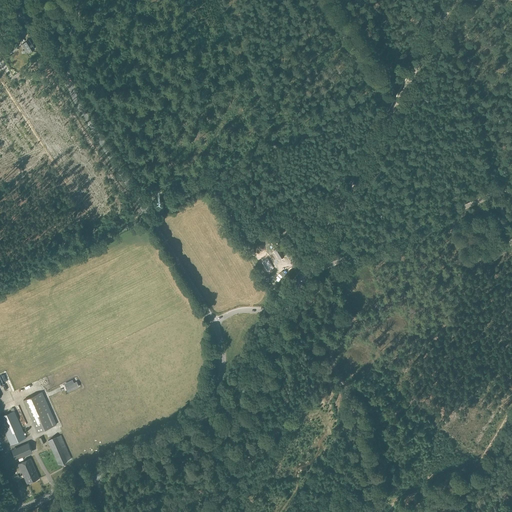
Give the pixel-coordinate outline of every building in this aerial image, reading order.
[(29,40),(24,43),(26,45),(24,47),(23,45),(17,48),(14,51),(18,57),(27,52),(26,50),(28,49),(30,52),(35,49),(33,45),(32,43),(29,40)] [(257,244),(251,247),(264,267),(270,264),(266,257),(257,244)] [(274,246),(270,249),(275,258),(280,255),(274,246)] [(77,381),(65,387),(68,392),(79,386),(77,381)] [(42,392),(24,400),(38,432),(57,424),(42,392)] [(27,438),(15,411),(0,417),(0,419),(11,444),(27,438)] [(71,458),(61,435),(59,436),(54,437),(52,438),(49,441),(59,464),(63,463),(66,462),(69,459),(71,458)] [(11,449),(16,459),(32,452),(28,442),(11,449)] [(27,484),(40,478),(31,458),(19,464),(27,484)] [(23,485),(19,475),(14,477),(19,488),(23,485)]
